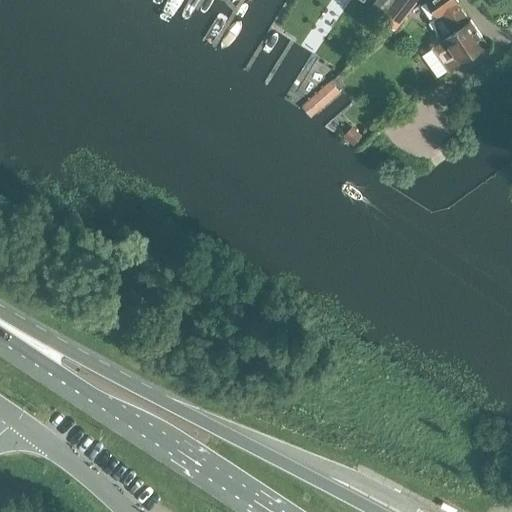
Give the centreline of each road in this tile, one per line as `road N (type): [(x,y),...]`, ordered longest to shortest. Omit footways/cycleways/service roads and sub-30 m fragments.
road 1 (primary): [(374,511),(0,311)]
road 2 (primary): [(0,334),(268,511)]
road 3 (tertiary): [(128,511),(15,420)]
road 4 (residential): [(409,122),(511,37)]
